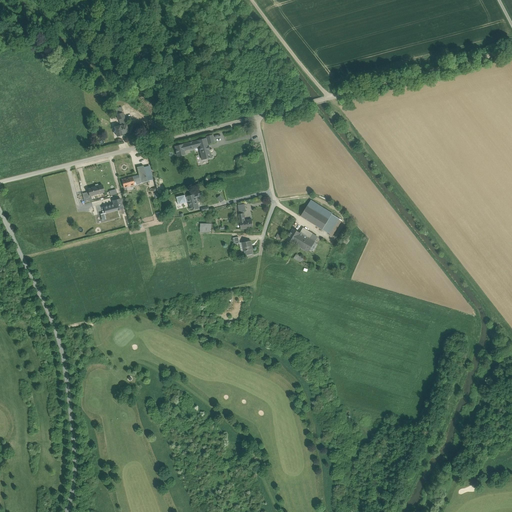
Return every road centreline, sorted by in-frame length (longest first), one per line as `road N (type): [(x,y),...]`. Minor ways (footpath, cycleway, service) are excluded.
road 1 (unclassified): [(0,182),(328,97)]
road 2 (unclassified): [(0,213),(63,361),(73,457),(64,511)]
road 3 (unclassified): [(328,97),(511,51)]
road 4 (unclassified): [(328,97),(257,0)]
